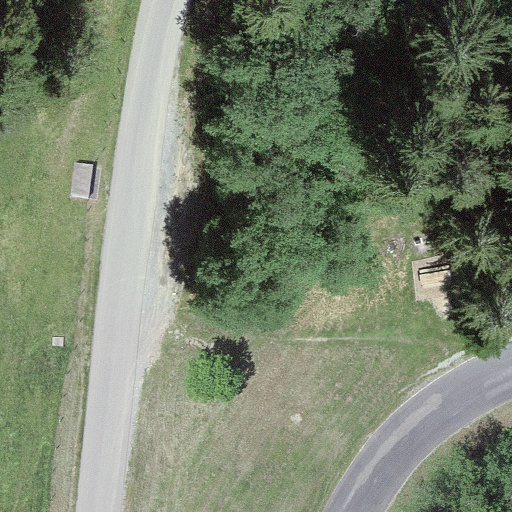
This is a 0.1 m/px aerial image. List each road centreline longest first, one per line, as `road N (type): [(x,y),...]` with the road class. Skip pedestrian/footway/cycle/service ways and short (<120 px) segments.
road 1 (unclassified): [(99,511),(144,118),(169,0)]
road 2 (tertiary): [(358,511),(431,418),(511,369)]
